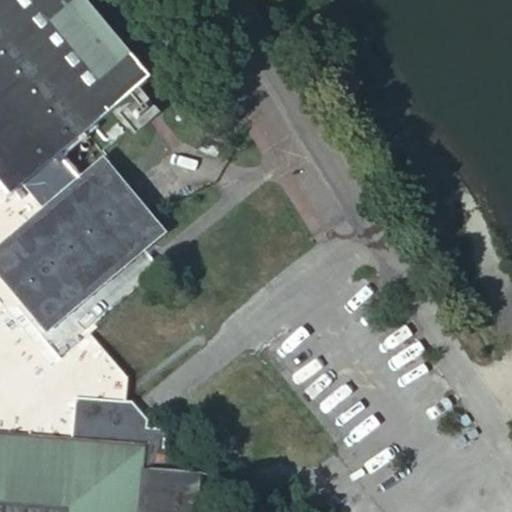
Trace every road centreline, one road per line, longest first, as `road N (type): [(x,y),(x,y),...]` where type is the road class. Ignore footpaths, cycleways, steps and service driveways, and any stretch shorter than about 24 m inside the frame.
road 1 (unclassified): [(230,0),(511,442)]
road 2 (unknown): [(298,295),(163,393)]
